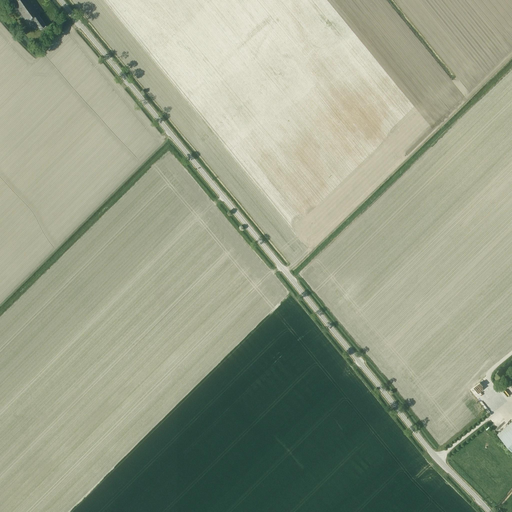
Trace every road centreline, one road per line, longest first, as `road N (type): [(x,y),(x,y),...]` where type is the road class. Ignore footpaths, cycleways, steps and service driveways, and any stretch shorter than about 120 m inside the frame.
road 1 (tertiary): [(489,511),(59,0)]
road 2 (track): [(437,458),(507,403),(487,377),(511,352)]
